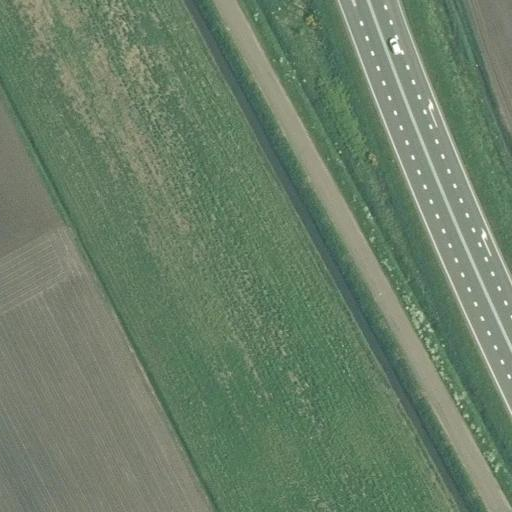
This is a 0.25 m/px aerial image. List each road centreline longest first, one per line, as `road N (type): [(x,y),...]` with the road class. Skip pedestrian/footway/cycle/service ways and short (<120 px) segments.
road 1 (unclassified): [(497,511),(222,0)]
road 2 (trunk): [(511,370),(392,70)]
